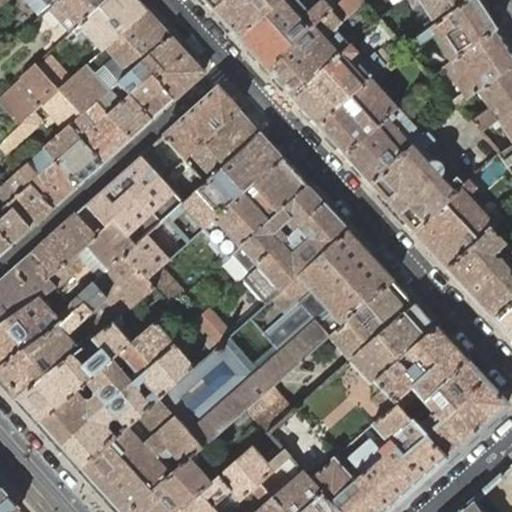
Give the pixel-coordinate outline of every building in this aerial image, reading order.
[(57,0),(40,0),(48,9),(56,2),(57,0)] [(106,0),(57,0),(56,2),(48,9),(70,33),(73,31),(78,26),(106,0)] [(147,11),(137,0),(106,0),(78,26),(73,31),(77,36),(83,31),(102,52),(147,11)] [(203,0),(213,11),(224,0),(203,0)] [(224,0),(213,11),(239,40),(281,0),(224,0)] [(281,0),(239,40),(266,69),(331,10),(342,0),(319,0),(305,13),(294,0),(281,0)] [(266,69),(292,98),(340,54),(350,45),(338,31),(345,25),(344,17),(341,13),(355,0),(342,0),(331,10),(266,69)] [(362,0),(379,18),(397,5),(404,0),(362,0)] [(496,30),(477,0),(469,0),(429,29),(428,30),(417,38),(404,46),(405,48),(410,53),(422,45),(421,44),(433,35),(450,62),(496,30)] [(429,29),(469,0),(407,0),(414,8),(421,3),(432,19),(425,25),(428,30),(429,29)] [(414,8),(425,25),(432,19),(421,3),(414,8)] [(170,36),(147,11),(102,52),(91,62),(59,90),(82,115),(95,103),(117,83),(139,63),(170,36)] [(511,66),(511,54),(496,30),(450,62),(446,66),(463,92),(452,100),(456,106),(466,98),(477,90),(511,66)] [(204,73),(170,36),(139,63),(172,101),(204,73)] [(292,98),(318,127),(365,83),(370,78),(393,59),(382,47),(354,71),(347,62),(358,53),(350,45),(340,54),(292,98)] [(54,68),(46,75),(59,90),(91,62),(82,51),(58,73),(54,68)] [(396,108),(397,108),(376,84),(385,77),(385,76),(398,64),(393,58),(393,59),(370,78),(365,83),(318,127),(344,155),(396,108)] [(172,101),(139,63),(117,83),(151,120),(172,101)] [(46,75),(36,65),(22,77),(45,103),(59,90),(46,75)] [(511,109),(511,66),(477,90),(488,108),(478,115),(466,98),(456,106),(457,106),(464,114),(470,121),(480,132),(498,119),(511,109)] [(151,120),(117,83),(95,103),(129,140),(151,120)] [(192,153),(238,111),(217,88),(162,136),(184,160),(192,153)] [(59,90),(45,103),(42,106),(63,129),(64,130),(69,126),(82,115),(59,90)] [(95,103),(82,115),(69,126),(102,163),(129,140),(95,103)] [(464,114),(457,106),(434,127),(422,137),(412,147),(371,185),(414,232),(464,185),(456,178),(447,186),(439,177),(442,173),(442,167),(440,165),(434,161),(431,161),(427,164),(419,154),(464,114)] [(422,137),(434,127),(428,120),(416,131),(396,108),(344,155),(371,185),(412,147),(422,137)] [(511,109),(498,119),(480,132),(486,139),(497,131),(500,136),(506,132),(511,142),(511,109)] [(208,179),(259,134),(238,111),(192,153),(208,171),(203,174),(208,179)] [(29,117),(5,138),(13,147),(37,125),(29,117)] [(102,163),(69,126),(64,130),(63,129),(43,147),(77,186),(102,163)] [(282,159),(259,134),(208,179),(182,203),(134,246),(125,255),(147,280),(160,268),(189,242),(203,229),(204,229),(282,159)] [(182,203),(208,179),(203,174),(200,177),(184,160),(162,136),(140,156),(182,203)] [(51,209),(77,186),(43,147),(17,171),(51,209)] [(511,155),(503,161),(509,169),(511,166),(511,155)] [(112,221),(134,246),(182,203),(140,156),(75,213),(95,237),(112,221)] [(307,187),(282,159),(204,229),(203,229),(223,251),(220,253),(220,254),(220,255),(220,256),(219,256),(219,257),(219,258),(219,259),(220,259),(222,262),(228,256),(230,255),(238,248),(307,187)] [(29,229),(51,209),(17,171),(0,186),(0,196),(4,201),(0,204),(0,220),(12,210),(29,229)] [(468,180),(464,185),(414,232),(448,269),(491,228),(502,218),(496,211),(489,218),(468,195),(475,188),(468,180)] [(324,205),(307,187),(238,248),(255,267),(324,205)] [(348,232),(324,205),(255,267),(246,274),(242,277),(266,304),(278,293),(297,276),(307,267),(348,232)] [(0,234),(10,246),(29,229),(12,210),(0,220),(0,234)] [(86,244),(95,237),(75,213),(32,252),(0,280),(0,325),(39,298),(55,288),(47,279),(77,252),(86,244)] [(108,269),(125,255),(134,246),(112,221),(95,237),(86,244),(100,261),(107,269),(108,269)] [(448,269),(494,320),(511,302),(511,254),(511,253),(511,252),(503,242),(491,228),(448,269)] [(201,448),(245,410),(273,386),(327,337),(341,326),(392,281),(348,232),(307,267),(297,276),(278,293),(266,304),(233,334),(213,352),(192,369),(158,399),(187,432),(201,448)] [(0,254),(10,246),(0,234),(0,254)] [(92,269),(100,261),(86,244),(77,252),(92,269)] [(255,267),(238,248),(230,255),(246,274),(255,267)] [(55,288),(62,295),(92,269),(77,252),(47,279),(55,288)] [(155,289),(147,280),(125,255),(108,269),(107,269),(69,303),(69,304),(76,310),(62,323),(57,326),(5,363),(0,367),(0,379),(10,391),(17,399),(34,383),(80,350),(105,329),(112,323),(119,317),(120,318),(155,289)] [(186,295),(160,268),(147,280),(155,289),(173,307),(182,299),(186,295)] [(414,304),(392,281),(341,326),(327,337),(349,361),(352,359),(414,304)] [(56,316),(69,304),(69,303),(62,295),(55,288),(39,298),(56,316)] [(0,367),(5,363),(57,326),(62,323),(76,310),(69,304),(56,316),(39,298),(0,325),(0,367)] [(173,307),(189,325),(198,318),(182,299),(173,307)] [(511,302),(494,320),(511,340),(511,302)] [(373,382),(436,328),(414,304),(352,359),(373,382)] [(194,331),(213,352),(233,334),(209,307),(198,318),(189,325),(194,331)] [(30,412),(38,422),(66,399),(130,343),(129,343),(118,329),(123,325),(123,321),(120,318),(119,317),(112,323),(105,329),(80,350),(34,383),(17,399),(30,412)] [(52,436),(60,445),(86,421),(175,346),(155,322),(154,322),(129,343),(130,343),(66,399),(38,422),(52,436)] [(466,362),(436,328),(373,382),(391,402),(394,405),(395,405),(399,409),(414,395),(420,401),(466,362)] [(74,461),(81,468),(128,427),(137,418),(158,399),(192,369),(213,352),(194,331),(175,346),(86,421),(60,445),(74,461)] [(507,406),(466,362),(420,401),(431,414),(415,427),(444,460),(507,406)] [(273,386),(245,410),(267,433),(294,410),(273,386)] [(188,459),(201,448),(187,432),(158,399),(137,418),(128,427),(81,468),(103,492),(120,511),(128,511),(170,473),(180,466),(188,459)] [(395,405),(394,405),(371,425),(386,442),(377,449),(368,440),(347,458),(354,466),(345,474),(333,459),(309,479),(333,508),(337,511),(385,511),(444,460),(415,427),(404,415),(399,409),(395,405)] [(267,464),(252,447),(217,478),(210,484),(177,511),(225,511),(229,509),(237,502),(252,489),(259,484),(279,465),(289,457),(282,450),(267,464)] [(337,511),(333,508),(309,479),(301,470),(289,457),(279,465),(291,479),(271,497),(284,511),(337,511)] [(177,511),(210,484),(188,459),(180,466),(170,473),(128,511),(177,511)] [(284,511),(271,497),(259,484),(252,489),(264,504),(254,511),(284,511)] [(1,492),(0,490),(0,511),(14,511),(17,510),(1,492)] [(472,500),(459,511),(497,511),(483,490),(472,500)]
